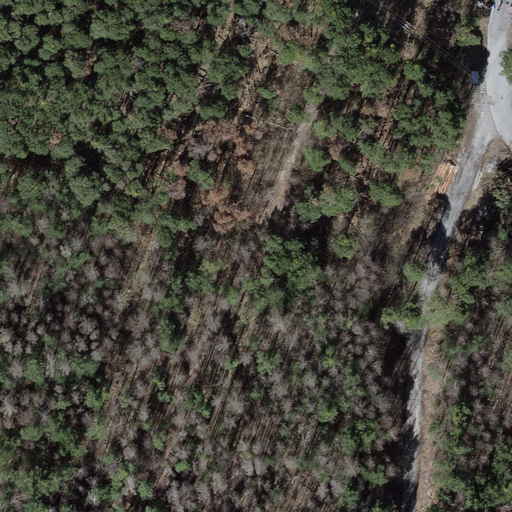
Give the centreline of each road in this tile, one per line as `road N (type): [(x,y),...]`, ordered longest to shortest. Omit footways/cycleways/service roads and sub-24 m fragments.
road 1 (motorway): [(494,511),(0,319)]
road 2 (track): [(405,511),(442,295),(490,148),(509,24)]
road 3 (motorway): [(0,437),(190,511)]
